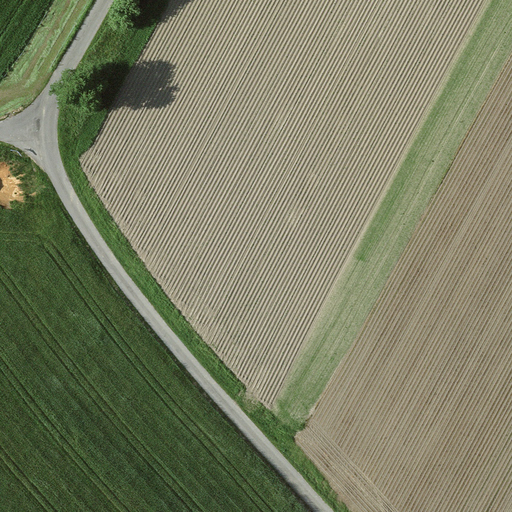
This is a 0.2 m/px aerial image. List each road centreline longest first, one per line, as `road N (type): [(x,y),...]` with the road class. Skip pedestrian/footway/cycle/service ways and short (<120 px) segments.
road 1 (unclassified): [(32,127),(131,292),(324,511)]
road 2 (unclassified): [(32,127),(104,0)]
